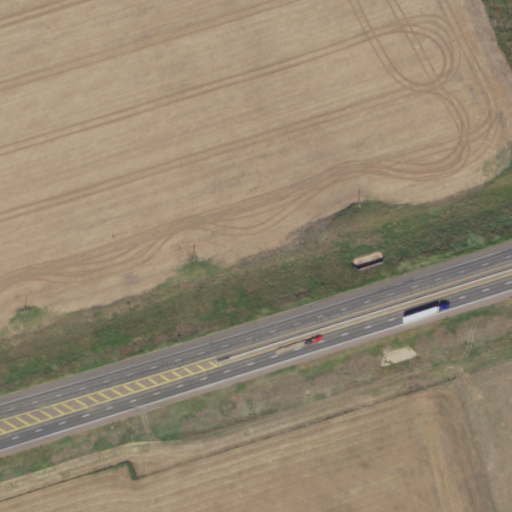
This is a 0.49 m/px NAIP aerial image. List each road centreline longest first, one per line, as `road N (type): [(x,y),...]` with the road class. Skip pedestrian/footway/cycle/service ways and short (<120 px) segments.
road 1 (trunk): [(0,452),(511,288)]
road 2 (trunk): [(511,254),(0,409)]
